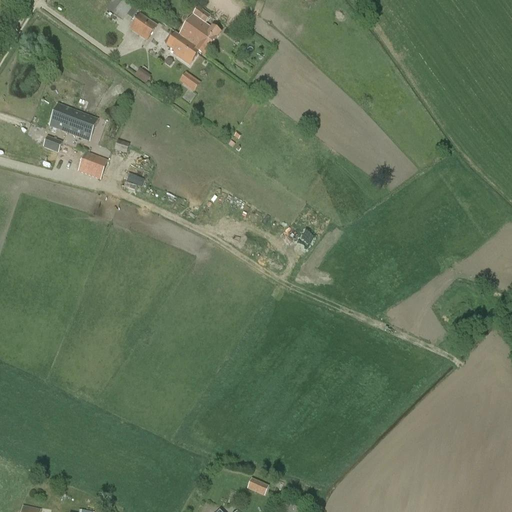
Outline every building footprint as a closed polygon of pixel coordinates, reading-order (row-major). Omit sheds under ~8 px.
[(123,0),(112,0),(106,10),(123,22),(130,10),(133,6),(123,0)] [(198,9),(179,37),(200,52),(199,54),(203,58),(220,34),(212,29),(212,30),(205,25),(210,18),(198,9)] [(130,31),(146,42),(156,28),(140,17),(130,31)] [(200,52),(179,37),(178,38),(174,35),(166,46),(178,55),(177,57),(190,66),(199,54),(200,52)] [(148,84),(152,80),(142,71),(138,75),(148,84)] [(185,75),(180,82),(195,92),(200,86),(185,75)] [(57,105),(49,128),(66,135),(89,143),(98,120),(74,111),(57,105)] [(47,138),(43,148),(43,149),(58,155),(63,144),(47,138)] [(114,151),(126,155),(130,145),(118,141),(114,151)] [(86,154),(78,173),(100,182),(107,162),(86,154)] [(142,189),(145,181),(129,175),(126,183),(142,189)] [(293,245),(302,234),(292,226),(289,230),(277,221),(269,231),(273,235),(277,231),(293,245)] [(295,245),(299,250),(305,245),(309,249),(318,242),(310,233),(295,245)] [(248,489),(264,497),(269,487),(252,479),(248,489)]
